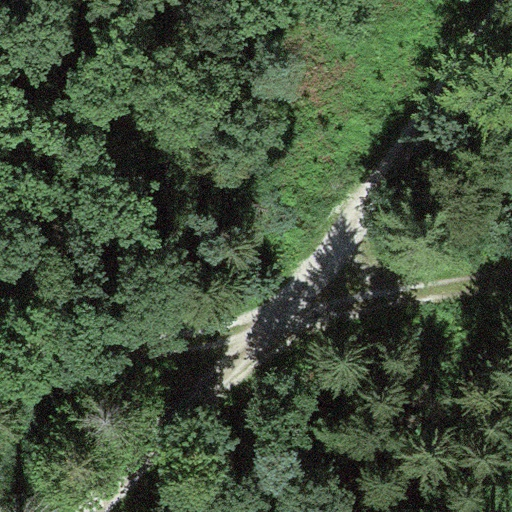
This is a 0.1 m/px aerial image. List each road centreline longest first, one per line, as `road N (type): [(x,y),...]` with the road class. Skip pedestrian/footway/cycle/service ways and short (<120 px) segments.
road 1 (track): [(107,511),(270,327),(497,0)]
road 2 (track): [(511,291),(0,366)]
